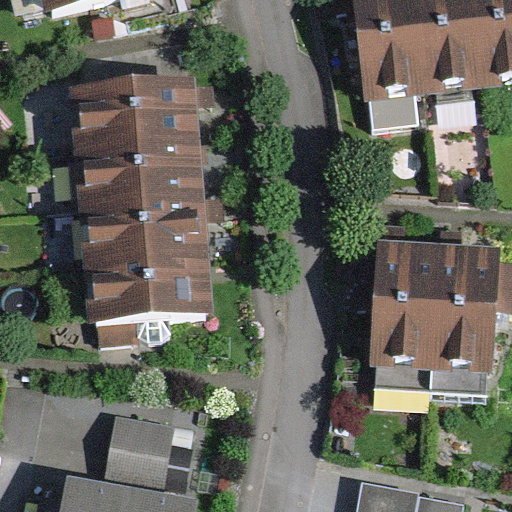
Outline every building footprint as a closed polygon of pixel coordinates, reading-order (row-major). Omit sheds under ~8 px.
[(119,0),(49,0),(54,17),(119,0)] [(511,92),(511,0),(351,0),(368,113),(511,92)] [(201,324),(186,95),(81,102),(96,331),(201,324)] [(377,258),(370,374),(488,381),(495,265),(377,258)] [(174,434),(114,424),(105,483),(165,493),(174,434)] [(61,511),(187,511),(154,506),(112,498),(66,490),(61,511)] [(417,511),(419,502),(363,492),(360,511),(417,511)] [(464,511),(465,510),(419,502),(417,511),(464,511)]
